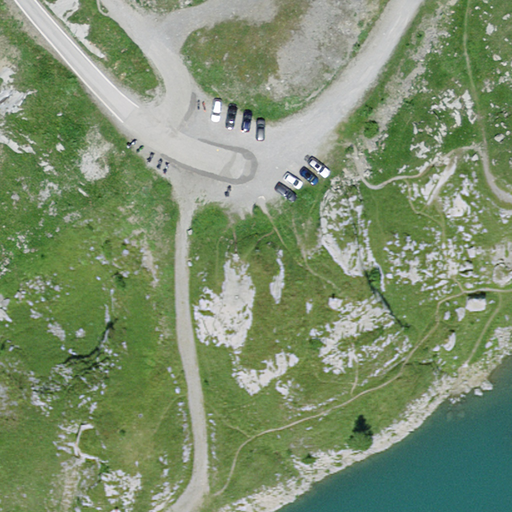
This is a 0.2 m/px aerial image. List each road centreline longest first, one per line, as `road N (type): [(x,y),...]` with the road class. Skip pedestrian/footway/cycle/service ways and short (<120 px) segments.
road 1 (track): [(165,121),(186,147),(186,344),(202,413),(201,477),(175,511)]
road 2 (tertiary): [(26,0),(111,96),(149,126),(165,121),(175,94),(126,20)]
road 3 (track): [(274,160),(331,108),(409,0)]
